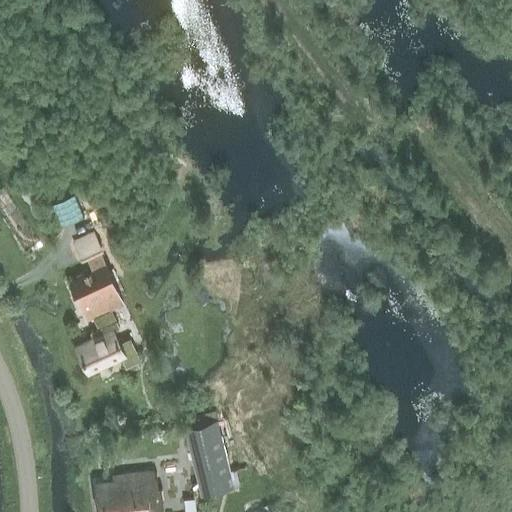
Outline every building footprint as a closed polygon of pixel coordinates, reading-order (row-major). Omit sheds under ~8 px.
[(12,202),(3,188),(0,189),(0,204),(3,209),(12,202)] [(76,220),(85,216),(79,202),(73,189),(47,200),(59,227),(76,220)] [(75,348),(86,372),(118,356),(124,368),(139,361),(128,339),(117,344),(111,332),(118,329),(108,309),(120,302),(96,254),(103,250),(93,230),(72,241),(82,262),(87,259),(92,271),(70,282),(88,318),(90,317),(96,330),(88,334),(91,340),(75,348)] [(161,423),(159,413),(147,416),(148,419),(137,422),(139,428),(161,423)] [(220,425),(188,431),(201,499),(233,492),(220,425)] [(111,485),(96,486),(98,511),(162,511),(160,492),(155,492),(153,475),(111,479),(111,485)] [(185,511),(196,511),(195,499),(184,500),(185,511)]
